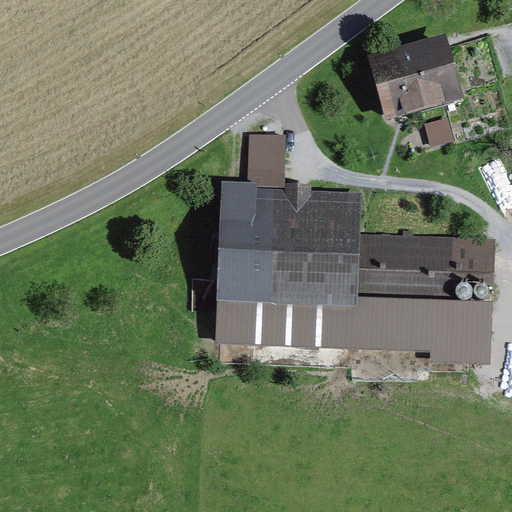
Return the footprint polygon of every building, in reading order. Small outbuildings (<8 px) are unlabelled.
[(440,50),(376,68),(390,120),(412,114),(410,106),(452,94),(440,50)] [(428,123),(433,145),(457,138),(452,116),(428,123)] [(250,138),(249,188),(282,189),(284,139),(250,138)] [(287,191),(287,196),(226,193),(221,299),(451,308),(453,243),(362,239),(362,262),(352,262),(355,197),(307,195),(307,192),(287,191)] [(457,289),(455,295),(458,301),(464,304),(470,301),(472,295),(470,289),(464,286),(457,289)]
